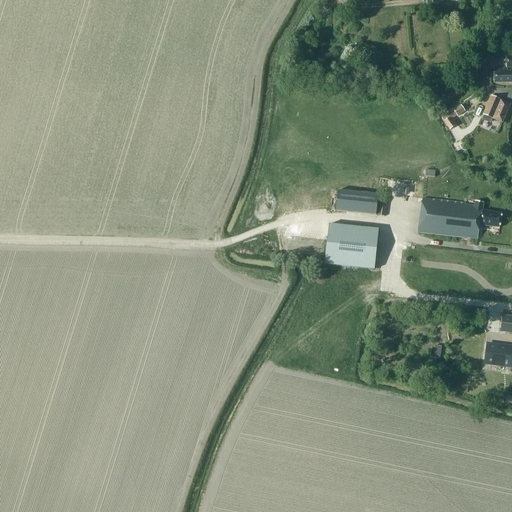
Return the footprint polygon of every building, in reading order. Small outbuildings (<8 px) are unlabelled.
[(396,9),(397,20),(407,20),(406,8),(396,9)] [(424,34),(448,33),(448,20),(423,21),(424,34)] [(494,69),(494,83),(511,82),(511,56),(506,56),(506,68),(494,69)] [(510,104),(492,96),(484,115),(482,120),(490,124),(492,119),(503,123),(510,104)] [(466,113),(461,105),(442,118),(450,130),(456,126),(452,120),(460,115),(461,117),(466,113)] [(379,194),(338,190),(336,211),(376,215),(379,194)] [(475,201),(475,206),(465,205),(466,204),(423,199),(418,233),(478,239),(480,225),(500,228),(502,214),(483,211),(484,203),(475,201)] [(387,204),(380,203),(378,215),(386,216),(387,204)] [(379,230),(329,225),(325,265),(375,270),(379,230)] [(511,316),(503,316),(501,332),(511,333),(511,316)] [(476,345),(473,365),(500,368),(502,349),(498,348),(476,345)] [(443,360),(444,347),(435,346),(434,359),(443,360)]
